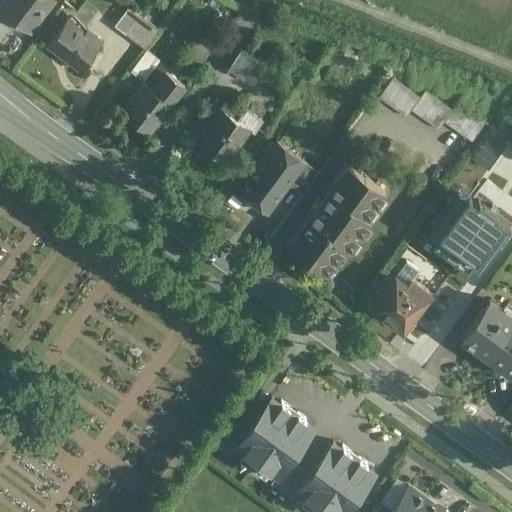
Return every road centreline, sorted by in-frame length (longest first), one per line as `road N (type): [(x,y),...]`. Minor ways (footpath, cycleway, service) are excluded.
road 1 (secondary): [(511,473),(127,193)]
road 2 (residential): [(127,193),(260,3)]
road 3 (track): [(511,62),(341,0)]
road 4 (secondary): [(127,193),(0,99)]
